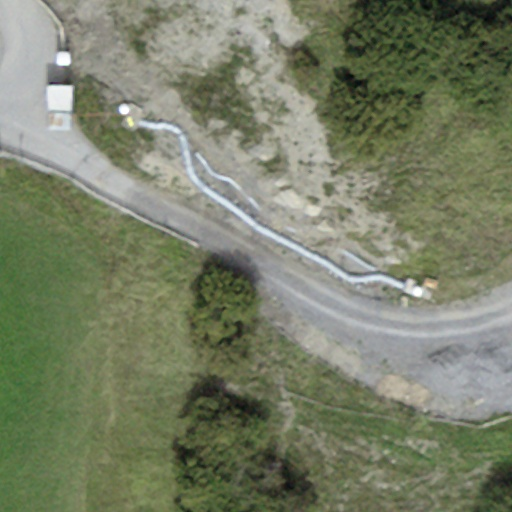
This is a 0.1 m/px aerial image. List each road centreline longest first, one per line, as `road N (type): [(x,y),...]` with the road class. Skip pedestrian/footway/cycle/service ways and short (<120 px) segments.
road 1 (unclassified): [(511,268),(437,300),(403,300),(326,280),(238,227),(18,129)]
road 2 (residential): [(18,129),(33,67),(26,21),(6,0)]
